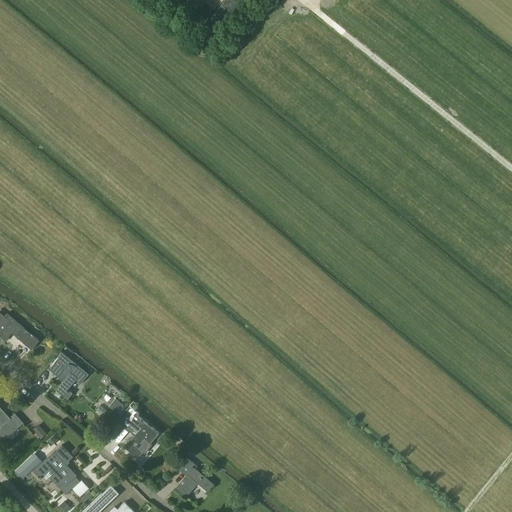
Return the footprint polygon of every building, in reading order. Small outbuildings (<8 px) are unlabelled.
[(205,18),(223,2),(221,0),(194,0),(191,3),(205,18)] [(39,340),(33,335),(7,313),(4,316),(0,311),(0,335),(0,336),(0,337),(5,341),(11,333),(31,349),(39,340)] [(61,352),(48,368),(55,374),(59,369),(67,376),(63,381),(56,390),(67,400),(72,393),(67,389),(75,380),(80,384),(88,374),(61,352)] [(143,452),(140,450),(136,447),(143,438),(150,443),(158,433),(142,420),(141,421),(140,420),(140,418),(137,415),(138,413),(129,405),(117,421),(126,428),(128,426),(136,432),(124,446),(138,458),(143,452)] [(0,434),(4,439),(23,422),(14,413),(9,418),(0,407),(0,434)] [(47,433),(40,426),(34,431),(40,439),(47,433)] [(54,436),(47,442),(51,446),(58,440),(54,436)] [(54,451),(33,471),(38,476),(37,476),(40,479),(43,477),(46,480),(50,477),(66,494),(75,486),(70,481),(76,475),(65,464),(72,457),(61,445),(54,452),(54,451)] [(16,470),(23,478),(42,461),(34,453),(16,470)] [(214,484),(195,468),(197,466),(186,457),(178,466),(187,474),(175,488),(186,497),(198,483),(207,492),(214,484)] [(100,511),(110,502),(102,493),(82,511),(100,511)] [(59,505),(64,511),(67,511),(71,509),(65,501),(59,505)] [(134,511),(125,502),(115,511),(112,509),(108,511),(134,511)]
